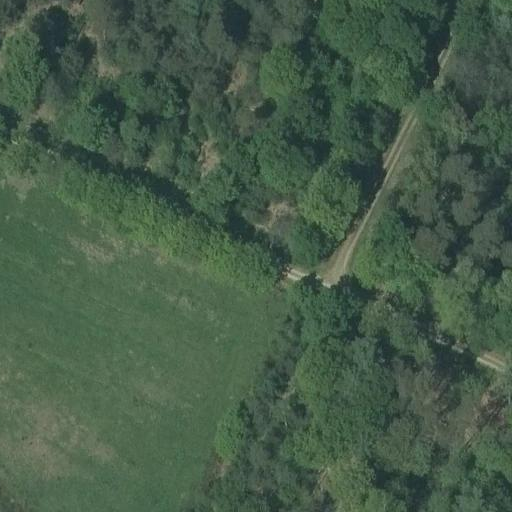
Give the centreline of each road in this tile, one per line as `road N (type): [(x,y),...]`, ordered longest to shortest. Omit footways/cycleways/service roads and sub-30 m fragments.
road 1 (track): [(0,132),(329,287)]
road 2 (track): [(468,0),(329,287)]
road 3 (track): [(329,287),(511,374)]
